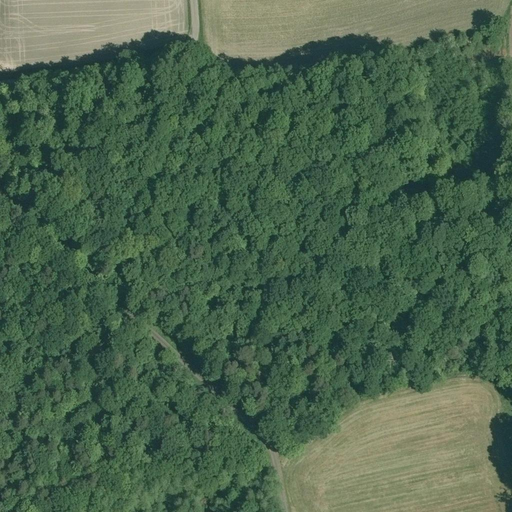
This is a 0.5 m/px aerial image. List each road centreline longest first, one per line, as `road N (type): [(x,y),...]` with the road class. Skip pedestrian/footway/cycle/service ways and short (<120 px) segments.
road 1 (unclassified): [(0,200),(257,438),(285,511)]
road 2 (unclassified): [(0,85),(177,57),(190,43),(191,0)]
